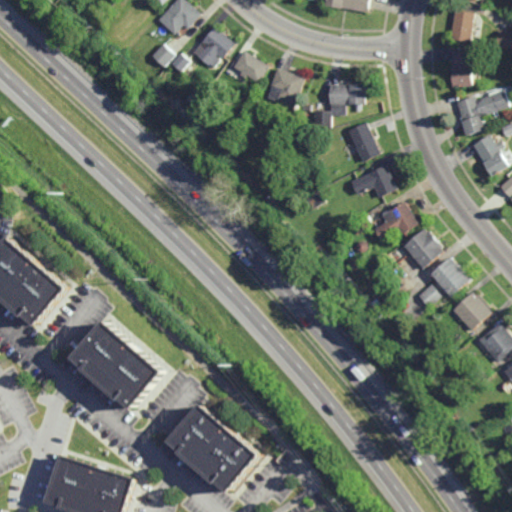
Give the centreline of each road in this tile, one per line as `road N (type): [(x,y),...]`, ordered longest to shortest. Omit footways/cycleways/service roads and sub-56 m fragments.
road 1 (motorway): [(460,511),(278,282),(0,15)]
road 2 (motorway): [(0,68),(199,257),(313,381),(413,511)]
road 3 (tertiary): [(414,0),(409,52),(426,139),(453,192),(511,261)]
road 4 (residential): [(409,52),(303,39),(241,0)]
